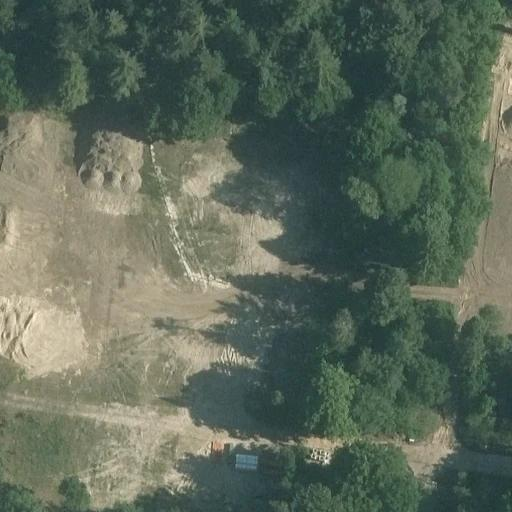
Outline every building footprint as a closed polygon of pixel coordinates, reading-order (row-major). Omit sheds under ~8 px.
[(233,128),(231,140),(242,141),(244,129),(233,128)] [(244,129),(242,141),(253,143),(255,131),(244,129)] [(274,133),(272,145),(283,146),(285,134),(274,133)] [(326,133),(324,145),(336,147),(338,135),(326,133)] [(285,134),(283,146),(294,148),(296,136),(285,134)] [(80,146),(72,204),(88,206),(88,211),(144,218),(144,214),(160,216),(168,157),(152,155),(152,150),(96,143),(96,148),(80,146)] [(219,157),(214,196),(234,199),(239,159),(219,157)] [(239,159),(234,199),(255,202),(260,162),(239,159)] [(260,162),(255,202),(276,204),(281,165),(260,162)] [(281,165),(276,204),(296,207),(301,167),(281,165)] [(301,167),(296,207),(317,210),(322,170),(301,167)] [(366,238),(362,266),(394,271),(398,243),(366,238)] [(63,276),(56,332),(61,332),(59,348),(117,356),(119,340),(124,340),(131,284),(127,284),(129,268),(70,260),(68,276),(63,276)] [(242,267),(239,288),(279,293),(281,272),(242,267)] [(308,268),(307,280),(319,281),(320,269),(308,268)] [(239,288),(237,308),(276,313),(279,293),(239,288)] [(298,305),(296,316),(308,318),(310,307),(298,305)] [(237,308),(234,329),(273,334),(276,313),(237,308)] [(296,316),(295,327),(307,329),(308,318),(296,316)] [(234,329),(231,350),(271,355),(273,334),(234,329)] [(292,346),(291,357),(303,359),(304,348),(292,346)] [(231,350),(229,370),(268,375),(271,355),(231,350)] [(291,357),(289,368),(301,370),(303,359),(291,357)] [(21,445),(16,487),(36,490),(38,479),(56,481),(62,435),(44,433),(42,448),(21,445)] [(62,435),(56,481),(74,484),(72,494),(93,497),(98,455),(78,453),(80,437),(62,435)] [(0,484),(10,486),(15,445),(0,442),(0,484)] [(127,459),(122,501),(143,503),(144,493),(162,495),(168,449),(150,446),(148,462),(127,459)] [(168,449),(162,495),(180,497),(178,508),(199,511),(205,469),(184,466),(186,451),(168,449)] [(211,470),(206,511),(210,511),(226,511),(228,504),(246,506),(252,459),(234,457),(232,473),(211,470)] [(252,459),(246,506),(264,508),(263,511),(284,511),(288,480),(268,477),(270,462),(252,459)]
